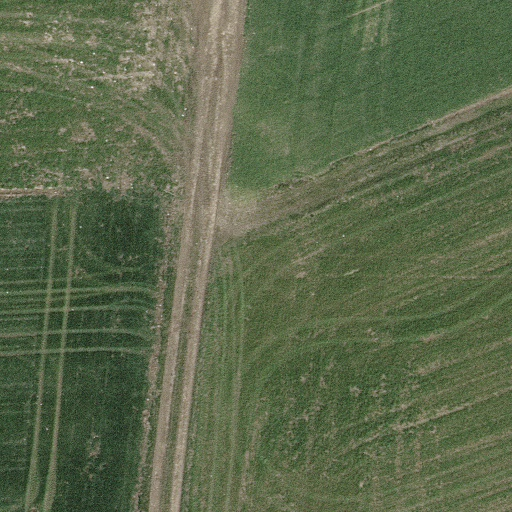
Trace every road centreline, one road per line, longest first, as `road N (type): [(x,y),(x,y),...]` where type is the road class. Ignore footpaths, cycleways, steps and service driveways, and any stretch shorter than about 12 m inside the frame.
road 1 (track): [(205,203),(511,80)]
road 2 (track): [(166,511),(205,203)]
road 3 (track): [(205,203),(232,0)]
